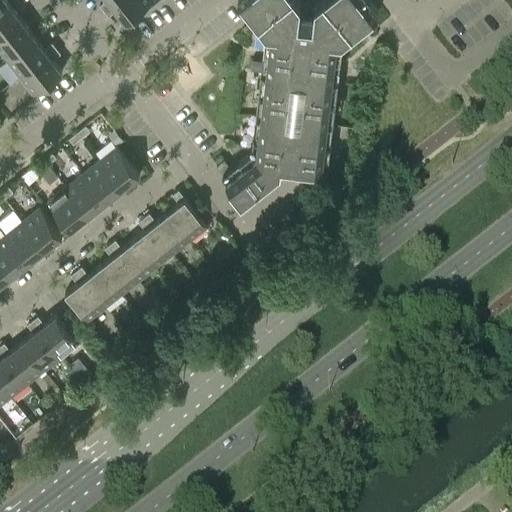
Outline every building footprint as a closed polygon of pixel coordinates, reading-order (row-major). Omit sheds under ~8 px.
[(0,0),(0,8),(8,2),(6,0),(0,0)] [(104,0),(99,4),(104,9),(115,0),(104,0)] [(115,0),(104,9),(108,15),(116,8),(126,21),(152,0),(115,0)] [(243,0),(257,18),(266,29),(262,60),(261,70),(251,150),(231,166),(223,173),(242,197),(282,166),(282,161),(328,167),(343,38),(378,10),(370,0),(318,0),(315,2),(312,32),(297,31),(301,1),(300,0),(243,0)] [(0,36),(22,19),(8,2),(0,8),(0,36)] [(22,19),(0,36),(0,49),(7,58),(35,36),(22,19)] [(44,47),(35,36),(7,58),(20,75),(56,46),(52,41),(44,47)] [(56,46),(20,75),(34,93),(62,71),(53,58),(61,52),(56,46)] [(250,69),(261,70),(262,60),(251,58),(250,69)] [(77,130),(82,136),(90,129),(86,124),(77,130)] [(73,143),(82,136),(77,130),(69,137),(73,143)] [(116,145),(122,140),(115,130),(108,135),(116,145)] [(117,145),(100,159),(122,187),(139,173),(117,145)] [(43,157),(48,163),(57,156),(52,150),(43,157)] [(43,157),(35,164),(39,170),(48,163),(43,157)] [(223,173),(231,166),(224,158),(216,165),(223,173)] [(105,200),(122,187),(100,159),(83,172),(105,200)] [(88,214),(105,200),(83,172),(66,186),(88,214)] [(0,191),(5,197),(13,190),(9,184),(0,191)] [(70,228),(88,214),(66,186),(48,199),(70,228)] [(179,201),(167,210),(189,239),(207,225),(178,188),(172,193),(179,201)] [(40,206),(23,219),(27,225),(45,248),(62,234),(40,206)] [(189,239),(167,210),(156,220),(149,211),(144,216),(151,225),(172,252),(189,239)] [(172,252),(151,225),(144,216),(138,220),(145,228),(133,237),(155,265),(172,252)] [(45,248),(27,225),(23,219),(6,233),(28,261),(45,248)] [(6,233),(0,237),(0,260),(11,275),(28,261),(6,233)] [(155,265),(133,237),(122,246),(115,238),(110,242),(138,279),(155,265)] [(138,279),(110,242),(104,247),(111,255),(99,264),(122,292),(138,279)] [(0,283),(11,275),(0,260),(0,283)] [(122,292),(99,264),(88,273),(81,265),(76,269),(105,305),(122,292)] [(87,319),(105,305),(76,269),(70,273),(77,282),(65,291),(87,319)] [(61,355),(79,341),(56,313),(44,323),(38,314),(32,319),(61,355)] [(44,368),(61,355),(32,319),(27,323),(33,331),(22,340),(44,368)] [(4,341),(0,344),(0,347),(27,382),(44,368),(22,340),(10,349),(4,341)] [(0,382),(10,395),(27,382),(0,347),(0,382)] [(92,375),(85,366),(76,374),(82,382),(92,375)] [(0,402),(10,395),(0,382),(0,402)]
